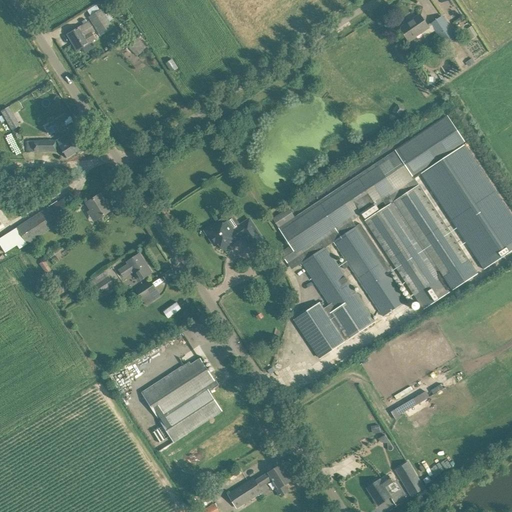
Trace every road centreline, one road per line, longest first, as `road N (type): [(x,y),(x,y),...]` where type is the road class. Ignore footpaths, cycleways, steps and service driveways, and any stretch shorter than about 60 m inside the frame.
road 1 (tertiary): [(341,511),(121,164)]
road 2 (unclassified): [(121,164),(375,0)]
road 3 (tertiary): [(121,164),(13,0)]
road 4 (unknown): [(264,389),(404,313)]
